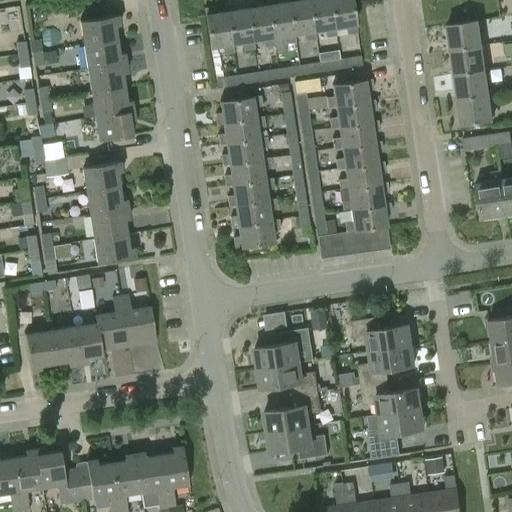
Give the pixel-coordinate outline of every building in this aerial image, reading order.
[(273,37),(267,5),(257,7),(255,0),(254,0),(246,2),(252,41),(263,39),(264,47),(274,46),(273,37)] [(276,0),(266,0),(273,37),(284,35),(285,44),(295,43),(287,0),(286,0),(287,2),(277,4),(276,0)] [(314,31),(308,0),(298,0),(297,0),(287,0),(295,43),(295,42),(294,34),(304,33),(305,41),(315,39),(313,31),(314,31)] [(308,0),(314,31),(324,29),(325,38),(336,36),(329,0),(308,0)] [(329,0),(336,36),(335,28),(345,26),(346,34),(357,32),(351,0),(329,0)] [(225,5),(233,52),(232,44),(242,42),(244,51),(254,49),(252,41),(246,2),(247,9),(236,10),(235,3),(225,5)] [(223,54),(233,52),(225,5),(224,5),(225,12),(215,13),(214,7),(204,9),(210,48),(222,46),(223,54)] [(42,21),(46,16),(45,9),(33,10),(35,22),(42,21)] [(82,44),(116,39),(114,26),(119,25),(117,14),(79,20),(82,44)] [(450,50),(481,45),(477,20),(446,24),(450,50)] [(29,40),(32,52),(41,51),(39,38),(29,40)] [(82,44),(86,68),(124,62),(123,52),(118,53),(116,39),(82,44)] [(15,42),(17,55),(27,54),(25,40),(15,42)] [(450,50),(453,74),(484,70),(481,45),(450,50)] [(41,51),(32,52),(34,66),(43,64),(41,51)] [(27,54),(17,55),(19,68),(29,66),(27,54)] [(361,55),(339,58),(341,68),(362,65),(361,55)] [(339,58),(337,58),(337,59),(319,62),(320,71),(341,68),(339,58)] [(124,62),(86,68),(90,92),(123,87),(121,73),(126,73),(124,62)] [(298,65),(300,74),(320,71),(319,62),(298,65)] [(278,68),(279,78),(300,74),(298,65),(278,68)] [(217,87),(238,84),(237,75),(236,75),(234,67),(230,68),(231,76),(216,78),(217,87)] [(257,71),(259,81),(279,78),(278,68),(257,71)] [(484,70),(453,74),(457,99),(488,95),(484,70)] [(237,75),(238,84),(259,81),(257,71),(237,75)] [(294,81),(298,112),(308,111),(305,92),(319,90),(318,78),(294,81)] [(368,102),(368,101),(366,91),(373,90),(371,80),(332,86),(334,98),(326,99),(327,108),(335,107),(368,102)] [(287,83),(278,85),(279,93),(288,91),(287,83)] [(37,87),(39,100),(49,98),(47,85),(37,87)] [(90,92),(94,116),(132,110),(130,100),(125,101),(123,87),(90,92)] [(22,89),(24,102),(34,101),(32,88),(22,89)] [(292,113),(289,91),(288,91),(279,93),(283,114),(292,113)] [(488,95),(457,99),(461,124),(491,120),(488,95)] [(216,124),(264,117),(256,118),(254,108),(262,107),(261,96),(219,101),(221,113),(215,114),(216,124)] [(49,98),(39,100),(42,113),(51,112),(49,98)] [(374,100),(368,101),(368,102),(335,107),(336,118),(329,119),(330,129),(338,128),(371,123),(371,122),(369,113),(376,112),(374,100)] [(34,101),(24,102),(27,115),(36,114),(34,101)] [(133,120),(132,110),(94,116),(97,140),(131,135),(129,121),(133,120)] [(301,133),(311,131),(308,111),(298,112),(301,133)] [(292,113),(283,114),(286,135),(295,133),(292,113)] [(218,135),(219,144),(259,139),(257,128),(265,127),(264,117),(216,124),(216,125),(223,124),(224,134),(218,135)] [(371,123),(338,128),(340,140),(332,141),(333,149),(341,148),(374,143),(372,133),(379,132),(378,121),(371,122),(371,123)] [(40,135),(40,137),(53,135),(51,123),(38,125),(40,135)] [(509,130),(494,133),(496,145),(511,143),(509,130)] [(304,153),(314,152),(311,131),(301,133),(304,153)] [(295,133),(286,135),(289,155),(298,154),(295,133)] [(469,137),(471,150),(481,148),(481,147),(496,145),(494,133),(469,137)] [(44,161),(40,137),(40,135),(30,137),(30,139),(16,141),(18,158),(32,155),(34,163),(44,161)] [(259,139),(219,144),(219,146),(226,145),(228,155),(221,156),(222,165),(269,158),(262,159),(261,149),(268,148),(267,138),(259,139)] [(344,168),(377,164),(376,153),(382,152),(381,142),(374,143),(341,148),(343,159),(335,160),(336,170),(344,168)] [(307,174),(317,172),(314,152),(304,153),(307,174)] [(298,154),(289,155),(292,176),(301,175),(298,154)] [(269,158),(222,165),(223,166),(229,165),(230,175),(224,176),(226,185),(265,180),(264,170),(271,169),(269,158)] [(63,159),(45,162),(47,176),(65,173),(63,159)] [(85,190),(119,185),(117,173),(121,172),(120,160),(81,166),(85,190)] [(380,184),(379,175),(385,174),(384,163),(377,164),(344,168),(346,180),(338,181),(339,190),(347,189),(380,184)] [(481,218),(507,215),(500,170),(490,172),(491,181),(475,183),(481,218)] [(500,170),(507,215),(511,213),(511,177),(502,179),(500,170)] [(310,194),(320,193),(317,172),(307,174),(310,194)] [(34,175),(35,183),(47,181),(47,176),(46,173),(34,175)] [(301,175),(292,176),(295,196),(304,195),(301,175)] [(273,179),(265,180),(226,185),(226,187),(232,186),(234,196),(227,197),(228,206),(268,200),(267,191),(274,190),(273,179)] [(342,211),(350,209),(383,205),(381,195),(389,194),(387,183),(380,184),(347,189),(349,200),(341,201),(342,211)] [(33,186),(34,198),(44,197),(42,185),(33,186)] [(85,190),(89,214),(127,208),(125,198),(121,199),(119,185),(85,190)] [(17,189),(20,202),(29,200),(27,187),(17,189)] [(323,213),(320,193),(310,194),(313,215),(323,213)] [(304,195),(295,196),(298,217),(307,216),(304,195)] [(44,197),(34,198),(36,212),(46,211),(44,197)] [(29,200),(20,202),(15,203),(11,203),(13,216),(31,213),(29,200)] [(268,200),(228,206),(228,207),(235,206),(237,216),(230,217),(231,227),(271,221),(270,211),(277,210),(276,200),(268,201),(268,200)] [(383,205),(350,209),(352,220),(344,221),(345,233),(352,232),(364,230),(375,229),(386,227),(386,226),(384,215),(391,214),(390,204),(383,205)] [(127,208),(89,214),(92,238),(126,232),(124,220),(129,219),(127,208)] [(323,213),(313,215),(316,235),(335,232),(333,219),(324,221),(323,213)] [(307,216),(298,217),(301,237),(310,236),(307,216)] [(271,221),(231,227),(231,228),(238,227),(240,237),(232,238),(234,248),(274,242),(273,231),(280,230),(279,220),(271,221)] [(386,227),(375,229),(378,250),(389,248),(386,227)] [(375,229),(364,230),(367,252),(378,250),(375,229)] [(364,230),(352,232),(355,253),(367,252),(364,230)] [(57,231),(50,232),(51,241),(58,240),(57,231)] [(40,234),(42,246),(52,244),(50,232),(40,234)] [(126,232),(92,238),(96,262),(135,256),(133,245),(128,246),(126,232)] [(345,233),(341,233),(344,255),(355,253),(352,232),(345,233)] [(341,233),(329,235),(333,257),(344,255),(341,233)] [(25,236),(27,249),(37,248),(35,234),(25,236)] [(329,235),(317,237),(320,259),(333,257),(329,235)] [(19,249),(27,248),(25,237),(17,238),(19,249)] [(52,244),(42,246),(46,273),(56,272),(53,254),(63,252),(61,243),(52,244)] [(37,248),(27,249),(29,262),(39,260),(37,248)] [(88,273),(74,276),(76,286),(89,283),(88,273)] [(102,277),(91,278),(92,287),(103,285),(102,277)] [(133,278),(134,288),(146,287),(145,277),(133,278)] [(43,281),(44,291),(55,289),(54,279),(43,281)] [(29,293),(44,291),(43,281),(28,283),(29,293)] [(89,283),(76,286),(78,298),(92,296),(89,283)] [(128,295),(122,296),(130,347),(155,343),(150,307),(130,310),(128,295)] [(130,347),(122,296),(111,298),(113,313),(99,315),(105,351),(130,347)] [(105,351),(99,315),(94,316),(95,323),(75,326),(81,365),(89,363),(89,358),(103,356),(102,351),(105,351)] [(492,342),(511,338),(511,316),(488,320),(492,342)] [(369,350),(411,344),(408,324),(380,328),(378,317),(350,320),(353,341),(367,339),(369,350)] [(50,330),(56,364),(68,362),(69,367),(81,365),(75,326),(50,330)] [(255,348),(258,368),(298,361),(312,359),(311,348),(308,327),(280,332),(282,343),(255,348)] [(41,366),(56,364),(50,330),(25,334),(31,373),(42,371),(41,366)] [(495,364),(511,361),(511,338),(492,342),(495,364)] [(411,344),(369,350),(371,362),(357,364),(360,385),(388,381),(386,368),(414,364),(411,344)] [(298,361),(258,368),(262,387),(288,383),(290,396),(318,392),(315,371),(300,373),(298,361)] [(511,361),(495,364),(498,385),(511,382),(511,361)] [(367,416),(420,408),(417,388),(390,392),(388,381),(360,385),(363,404),(377,402),(378,414),(367,415),(367,416)] [(268,432),(308,425),(306,413),(321,411),(318,392),(290,396),(292,407),(265,412),(268,432)] [(423,427),(420,408),(367,416),(369,427),(366,427),(369,448),(397,443),(396,431),(423,427)] [(310,436),(308,425),(268,432),(271,452),(298,447),(299,459),(327,455),(324,434),(310,436)] [(171,453),(158,455),(166,506),(174,505),(171,486),(187,484),(181,446),(170,448),(171,453)] [(81,501),(75,466),(62,468),(59,450),(45,453),(44,447),(34,449),(40,488),(56,486),(59,505),(68,503),(81,501)] [(12,458),(21,511),(29,510),(26,491),(40,488),(34,449),(24,450),(25,456),(12,458)] [(143,452),(134,453),(140,491),(154,489),(157,507),(166,506),(158,455),(144,458),(143,452)] [(111,463),(118,511),(126,511),(124,494),(140,491),(134,453),(124,455),(125,461),(111,463)] [(428,471),(444,468),(442,455),(426,458),(428,471)] [(11,511),(16,511),(21,511),(12,458),(0,460),(0,493),(8,492),(11,511)] [(75,466),(81,501),(107,497),(109,511),(118,511),(111,463),(97,465),(96,459),(86,461),(87,464),(86,464),(85,462),(84,461),(76,462),(75,464),(75,466)] [(383,476),(381,464),(369,466),(371,478),(383,476)] [(428,492),(431,511),(459,511),(454,474),(444,476),(446,489),(428,492)] [(344,481),(335,483),(337,492),(346,490),(344,482),(344,481)] [(353,481),(344,482),(346,490),(354,489),(353,481)] [(409,481),(399,482),(403,511),(431,511),(428,492),(411,494),(409,481)] [(403,511),(399,482),(390,484),(392,498),(375,500),(376,511),(403,511)] [(348,511),(376,511),(375,500),(356,503),(354,489),(346,490),(348,511)] [(320,509),(320,511),(348,511),(346,490),(337,492),(335,492),(337,506),(320,509)]
